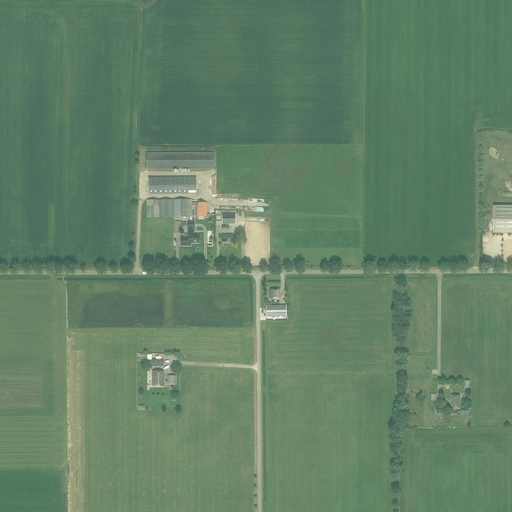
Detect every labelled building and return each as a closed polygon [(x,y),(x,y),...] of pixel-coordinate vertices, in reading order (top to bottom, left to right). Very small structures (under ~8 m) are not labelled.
[(213,153),(147,153),(147,169),(213,169),(213,153)] [(148,178),(148,195),(196,194),(196,178),(148,178)] [(191,200),(146,201),(147,218),(191,217),(191,200)] [(206,203),(195,203),(195,217),(207,217),(206,203)] [(511,206),(493,206),(493,234),(511,233),(511,206)] [(221,214),(222,224),(235,224),(235,214),(221,214)] [(189,244),(191,244),(199,244),(199,236),(196,236),(196,235),(192,235),(192,229),(193,229),(193,223),(188,223),(188,229),(189,235),(188,235),(188,238),(188,240),(189,240),(189,244)] [(233,243),(233,234),(222,235),(222,243),(233,243)] [(188,240),(188,238),(181,238),(181,246),(191,246),(191,244),(189,244),(189,240),(188,240)] [(270,300),(280,299),(279,290),(270,290),(270,300)] [(266,316),(286,316),(286,306),(266,306),(266,316)] [(152,387),(163,387),(164,372),(153,371),(152,387)] [(168,384),(176,384),(176,376),(168,376),(168,384)] [(460,395),(451,395),(451,409),(460,409),(460,395)]
